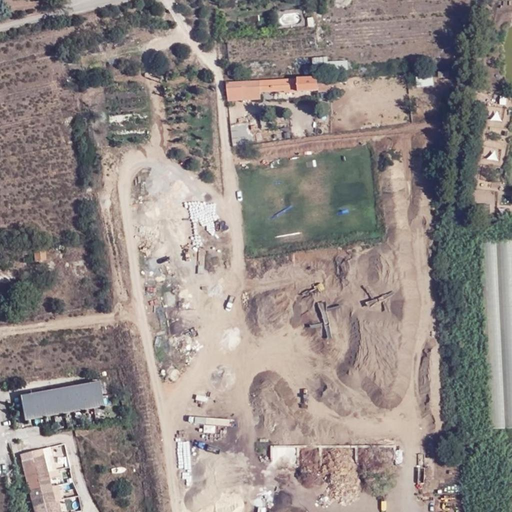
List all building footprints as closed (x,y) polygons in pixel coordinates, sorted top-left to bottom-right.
[(455,0),(325,0),(327,19),(456,10),(455,0)] [(441,17),(322,26),(322,46),(443,38),(441,17)] [(310,30),(224,38),(225,59),(312,51),(310,30)] [(58,57),(0,69),(0,92),(63,78),(58,57)] [(328,57),(313,58),(314,72),(348,71),(348,61),(328,62),(328,57)] [(279,64),(249,66),(249,77),(279,75),(279,64)] [(227,82),(230,101),(260,99),(260,91),(284,90),(284,93),(318,90),(317,77),(302,78),(227,82)] [(66,86),(0,100),(0,122),(70,108),(66,86)] [(58,123),(0,134),(0,153),(62,142),(61,139),(58,123)] [(69,146),(0,159),(0,182),(73,168),(69,146)] [(75,171),(0,185),(0,209),(79,194),(75,171)] [(511,234),(478,236),(488,427),(511,425),(511,234)] [(44,246),(21,248),(22,255),(33,253),(34,261),(45,260),(44,246)] [(22,419),(101,405),(96,381),(18,395),(22,419)] [(42,426),(42,433),(51,432),(50,424),(42,426)] [(50,479),(60,477),(58,469),(49,471),(50,479)]
